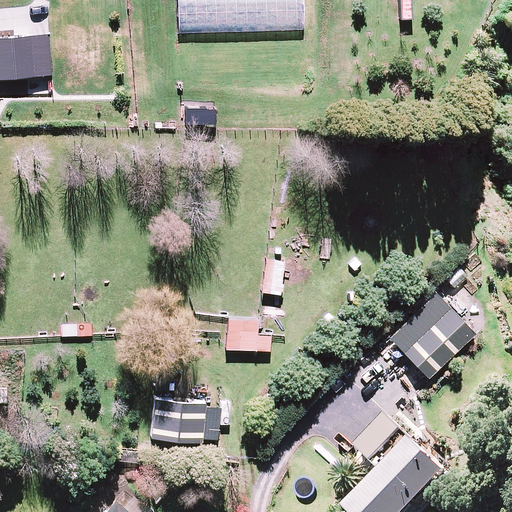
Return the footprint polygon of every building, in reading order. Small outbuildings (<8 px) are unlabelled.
[(303,29),(301,0),(176,0),(177,32),(303,29)] [(0,77),(48,76),(47,36),(0,37),(0,77)] [(84,39),(62,41),(64,62),(85,60),(84,39)] [(301,80),(301,40),(177,41),(177,81),(301,80)] [(127,72),(124,44),(99,46),(102,74),(127,72)] [(473,338),(435,296),(389,338),(427,380),(473,338)] [(219,406),(153,400),(150,436),(216,442),(219,406)] [(406,436),(390,421),(360,452),(376,467),(406,436)] [(429,511),(453,488),(420,455),(365,511),(429,511)] [(124,511),(111,500),(100,511),(124,511)]
